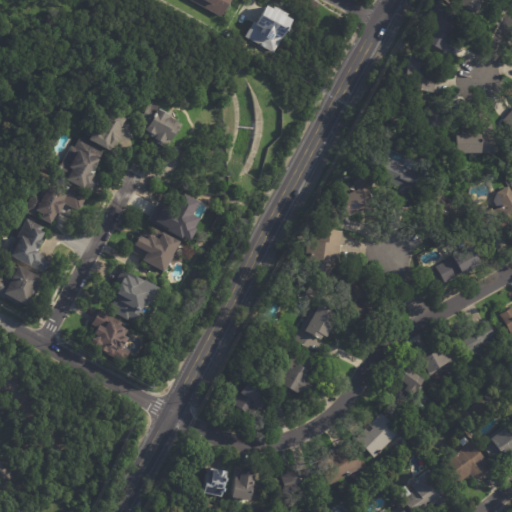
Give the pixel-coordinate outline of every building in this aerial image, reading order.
[(232,0),(223,17),(193,0),(232,0)] [(483,0),(477,12),(455,0),(483,0)] [(450,40),(444,52),(416,37),(434,2),(457,14),(451,24),(453,25),(447,36),(451,38),(450,40)] [(272,6),(284,13),(283,15),(289,18),(285,26),(288,28),(286,31),(283,29),(278,38),(275,36),(267,50),(238,34),(247,19),(253,22),(262,4),(269,8),(270,5),(272,6)] [(435,78),(433,93),(407,90),(408,76),(397,75),(399,62),(405,62),(405,60),(411,61),(411,55),(433,58),(432,67),(437,67),(435,78)] [(169,112),(173,114),(171,118),(182,124),(172,142),(170,141),(166,148),(152,140),(153,138),(150,137),(152,134),(146,131),(147,131),(141,128),(142,126),(136,123),(149,101),(169,112)] [(511,134),(498,124),(511,106),(511,134)] [(132,140),(121,143),(121,145),(117,146),(114,153),(92,142),(107,111),(128,121),(129,123),(134,140),(132,140)] [(449,133),(472,133),(472,134),(494,134),(494,152),(449,153),(449,133)] [(99,179),(91,194),(69,182),(71,178),(58,172),(72,146),(75,148),(79,140),(105,153),(99,165),(100,166),(95,174),(94,173),(93,175),(99,179)] [(407,206),(394,200),(399,188),(378,178),(387,159),(421,174),(407,206)] [(81,213),(69,206),(63,217),(60,216),(54,227),(45,222),(47,218),(41,215),(38,220),(26,213),(37,193),(47,199),(52,189),(62,194),(67,185),(87,196),(85,200),(87,202),(81,213)] [(346,214),(341,217),(334,198),(367,185),(374,204),(346,214)] [(436,230),(416,197),(435,185),(455,218),(436,230)] [(511,224),(501,230),(491,236),(479,215),(490,209),(491,211),(496,208),(495,207),(501,204),(495,193),(506,187),(511,197),(511,224)] [(151,222),(160,204),(177,213),(185,197),(186,198),(187,197),(204,206),(197,219),(204,222),(199,232),(201,233),(195,245),(187,240),(186,242),(171,234),(171,233),(151,222)] [(41,233),(46,236),(42,242),(44,243),(40,252),(38,252),(37,253),(53,262),(45,275),(32,268),(32,269),(5,254),(11,244),(14,246),(28,220),(44,229),(41,233)] [(183,243),(166,272),(145,260),(147,258),(132,249),(135,243),(138,244),(142,236),(149,239),(155,228),(183,243)] [(337,236),(336,263),(309,262),(310,241),(315,241),(315,228),(337,229),(337,236)] [(196,245),(199,239),(206,242),(202,248),(196,245)] [(443,283),(433,268),(465,248),(476,264),(471,266),(472,268),(467,272),(465,270),(443,283)] [(40,294),(36,301),(35,300),(30,309),(21,305),(21,307),(7,299),(6,300),(0,296),(0,276),(6,280),(15,265),(45,282),(39,290),(41,292),(40,294)] [(351,280),(352,287),(357,286),(360,296),(355,297),(358,311),(339,316),(330,280),(349,275),(351,280)] [(157,301),(154,307),(149,304),(138,324),(130,319),(128,322),(114,314),(117,309),(111,306),(126,281),(127,282),(129,278),(130,279),(132,276),(147,285),(148,283),(162,291),(157,301)] [(317,337),(317,339),(315,338),(309,349),(292,339),(301,323),(302,324),(313,303),(330,312),(317,337)] [(511,339),(508,341),(495,314),(511,306),(511,339)] [(126,330),(129,332),(126,339),(132,342),(126,352),(132,355),(126,366),(98,350),(94,342),(98,342),(99,339),(97,338),(101,330),(93,326),(100,312),(121,323),(119,327),(126,330)] [(463,334),(482,323),(489,335),(477,342),(484,354),(466,365),(452,340),(463,334)] [(414,359),(434,346),(445,363),(450,360),(451,363),(457,359),(462,367),(433,387),(414,359)] [(304,356),(313,360),(307,371),(309,373),(303,383),(310,387),(304,398),(276,382),(284,366),(280,364),(286,354),(291,357),(295,351),(304,356)] [(408,421),(383,399),(398,382),(395,379),(405,368),(422,384),(415,392),(409,386),(400,396),(418,411),(408,421)] [(266,392),(255,411),(249,407),(245,414),(232,405),(238,395),(237,394),(246,379),(266,392)] [(354,440),(378,415),(397,434),(380,452),(381,452),(377,456),(377,455),(373,459),(354,440)] [(511,439),(511,449),(495,464),(479,445),(501,426),(511,439)] [(487,467),(474,478),(472,475),(469,478),(466,474),(452,486),(434,465),(450,451),(452,453),(466,441),(487,467)] [(357,463),(360,468),(351,473),(352,473),(345,477),(345,476),(330,484),(317,461),(333,452),(335,456),(349,448),(357,463)] [(274,470),(303,464),(309,491),(280,497),(274,470)] [(214,469),(222,471),(220,478),(218,478),(215,488),(218,488),(216,497),(207,495),(207,497),(204,497),(204,494),(199,493),(204,470),(208,471),(209,468),(214,469)] [(443,497),(445,500),(432,508),(434,511),(402,511),(389,492),(400,485),(405,493),(410,490),(407,486),(410,484),(407,481),(424,469),(443,497)] [(235,473),(246,476),(242,501),(224,498),(228,472),(235,473)]
